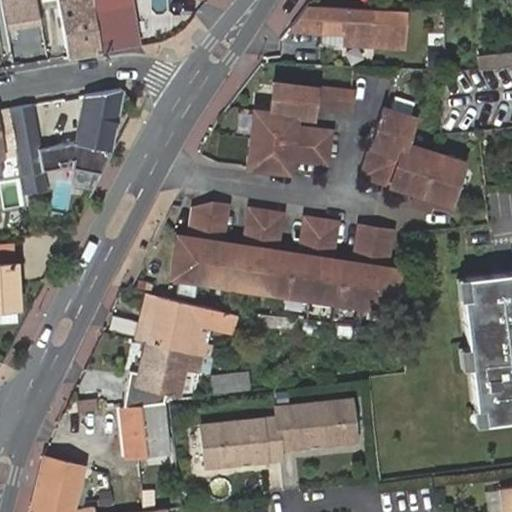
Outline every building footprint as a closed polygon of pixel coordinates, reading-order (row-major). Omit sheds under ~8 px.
[(36,0),(1,0),(7,30),(41,24),(36,0)] [(101,52),(91,0),(58,0),(69,58),(101,52)] [(130,0),(91,0),(101,52),(138,46),(130,0)] [(292,22),(289,27),(346,30),(345,41),(404,45),(407,12),(365,9),(305,6),(292,22)] [(511,63),(511,48),(496,50),(497,55),(482,56),(484,66),(511,63)] [(271,83),(266,112),(292,116),(308,118),(310,105),(315,99),(319,106),(347,109),(349,92),(271,83)] [(29,104),(11,107),(24,189),(44,185),(40,167),(60,164),(59,159),(72,157),(70,166),(100,173),(112,150),(109,149),(120,91),(119,90),(84,96),(76,140),(37,147),(29,104)] [(0,109),(0,155),(15,153),(8,108),(0,109)] [(252,110),(249,137),(326,148),(328,133),(300,130),(295,135),(291,129),(292,116),(266,112),(252,110)] [(428,177),(424,211),(429,212),(429,206),(432,200),(447,206),(462,165),(430,155),(403,146),(412,119),(382,110),(375,131),(372,139),(362,169),(428,177)] [(365,137),(372,139),(375,131),(369,129),(365,137)] [(249,137),(247,153),(285,159),(288,159),(293,155),(295,160),(323,164),(326,148),(249,137)] [(285,159),(247,153),(245,165),(288,172),(288,159),(285,159)] [(413,207),(424,211),(428,177),(362,169),(359,177),(393,189),(400,191),(416,197),(413,207)] [(511,187),(487,191),(492,222),(511,218),(511,187)] [(398,197),(400,191),(393,189),(391,194),(398,197)] [(432,200),(429,206),(447,213),(447,206),(432,200)] [(207,209),(200,252),(222,258),(227,259),(230,246),(218,244),(213,238),(219,236),(224,206),(208,203),(207,209)] [(174,243),(172,246),(186,249),(200,252),(207,209),(191,206),(185,237),(185,244),(174,243)] [(230,246),(227,259),(253,265),(256,249),(262,213),(247,210),(242,239),(247,244),(241,247),(230,246)] [(256,249),(253,265),(281,271),(284,254),(272,252),(272,251),(267,247),(273,244),(278,215),(262,213),(256,249)] [(284,254),(281,271),(308,278),(318,222),(303,220),(297,249),(302,255),(296,257),(284,254)] [(318,222),(308,278),(335,284),(339,264),(327,262),(323,257),(329,254),(334,225),(318,222)] [(335,284),(363,291),(373,232),(356,230),(351,258),(355,263),(349,266),(339,264),(335,284)] [(377,294),(398,306),(403,275),(381,271),(377,267),(383,264),(389,235),(373,232),(363,291),(364,291),(377,294)] [(9,244),(0,244),(0,260),(11,260),(9,244)] [(186,249),(172,246),(172,248),(166,278),(195,283),(200,252),(186,249)] [(200,252),(195,283),(223,288),(227,259),(222,258),(200,252)] [(227,259),(223,288),(249,292),(253,265),(227,259)] [(0,265),(0,323),(14,323),(11,265),(0,265)] [(281,271),(253,265),(249,292),(277,297),(281,271)] [(477,408),(479,423),(511,418),(511,269),(460,276),(463,296),(456,297),(470,408),(477,408)] [(308,278),(281,271),(277,297),(303,302),(308,278)] [(335,284),(308,278),(303,302),(332,307),(335,284)] [(332,307),(359,312),(363,291),(335,284),(332,307)] [(396,318),(398,306),(377,294),(364,291),(363,291),(359,312),(396,318)] [(147,293),(135,339),(144,340),(145,341),(155,295),(147,293)] [(234,313),(204,307),(155,295),(145,341),(188,351),(203,354),(207,355),(209,345),(201,343),(190,341),(193,326),(198,327),(200,321),(231,327),(234,313)] [(137,318),(114,313),(112,323),(135,328),(137,318)] [(294,318),(255,313),(254,322),(293,328),(294,318)] [(206,330),(198,327),(193,326),(190,341),(201,343),(206,330)] [(145,341),(144,340),(134,380),(126,379),(119,402),(159,399),(162,388),(173,390),(176,380),(177,376),(182,377),(185,362),(200,365),(203,354),(188,351),(145,341)] [(207,377),(208,392),(247,387),(245,372),(207,377)] [(270,407),(271,414),(275,447),(311,443),(321,442),(351,439),(345,398),(270,407)] [(164,400),(118,405),(123,457),(171,452),(164,400)] [(200,464),(235,459),(244,458),(276,455),(275,447),(271,414),(196,423),(200,464)] [(45,458),(29,509),(32,510),(40,511),(94,511),(94,509),(75,511),(71,511),(82,467),(45,458)] [(508,511),(511,511),(511,486),(499,488),(502,511),(508,511)]
